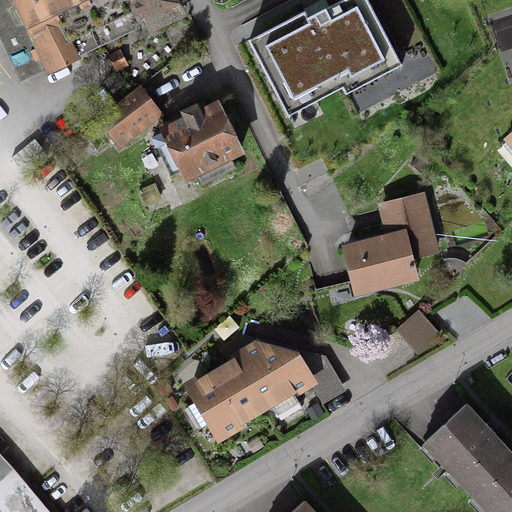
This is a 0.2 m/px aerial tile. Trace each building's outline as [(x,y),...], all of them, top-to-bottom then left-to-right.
[(0,0),(0,32),(10,54),(15,52),(27,77),(76,54),(69,41),(137,7),(141,16),(174,0),(0,0)] [(306,13),(249,42),(279,99),(307,84),(310,90),(367,61),(370,68),(397,54),(368,0),(345,0),(309,19),(306,13)] [(140,90),(103,116),(119,138),(156,112),(140,90)] [(241,152),(218,104),(201,112),(197,104),(182,111),(186,119),(164,130),(187,177),(198,172),(203,183),(235,168),(230,157),(241,152)] [(511,117),(502,126),(511,138),(511,117)] [(383,205),(390,238),(346,249),(355,283),(367,280),(368,287),(415,276),(410,256),(435,250),(421,196),(383,205)] [(257,346),(191,385),(220,434),(272,404),(280,419),(302,406),(293,391),(310,381),(295,356),(257,346)] [(425,445),(464,486),(505,447),(465,406),(425,445)] [(464,486),(489,511),(511,511),(511,454),(505,447),(464,486)] [(0,511),(56,511),(0,449),(0,511)] [(314,511),(305,501),(292,511),(314,511)]
